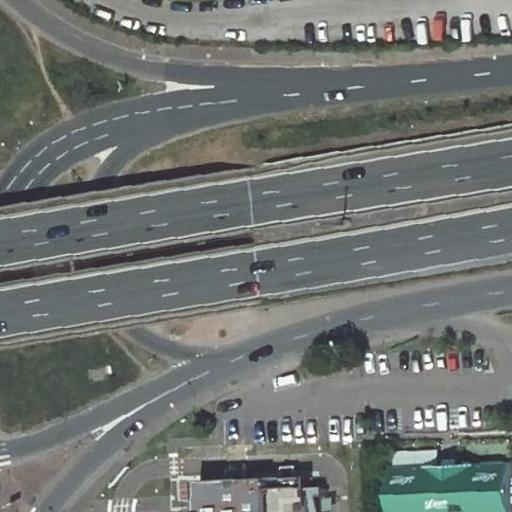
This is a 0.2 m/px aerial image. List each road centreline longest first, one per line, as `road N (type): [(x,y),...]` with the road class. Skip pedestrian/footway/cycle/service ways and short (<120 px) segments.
road 1 (trunk): [(0,313),(511,228)]
road 2 (trunk): [(511,159),(0,241)]
road 3 (trunk): [(233,100),(124,150),(98,189),(90,231),(112,313),(152,342),(230,360)]
road 4 (trunk): [(388,83),(137,63),(70,38),(17,0)]
road 5 (trunk): [(0,451),(230,360)]
road 6 (trunk): [(44,511),(111,439),(230,360)]
road 7 (trunk): [(233,100),(0,140)]
road 8 (unclassified): [(331,325),(458,316),(511,342)]
road 9 (trunk): [(331,325),(511,289)]
road 10 (trunk): [(388,83),(233,100)]
road 11 (trunk): [(511,69),(388,83)]
